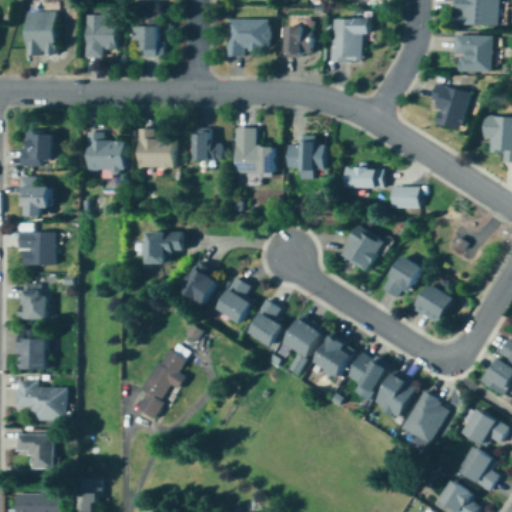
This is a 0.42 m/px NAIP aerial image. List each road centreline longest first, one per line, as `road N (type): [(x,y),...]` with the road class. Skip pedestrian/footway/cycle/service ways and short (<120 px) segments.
road 1 (residential): [(511,208),(371,120),(316,96),(0,91)]
road 2 (residential): [(290,256),(308,279),(439,359),(467,345),(511,271)]
road 3 (residential): [(371,120),(407,66),(417,0)]
